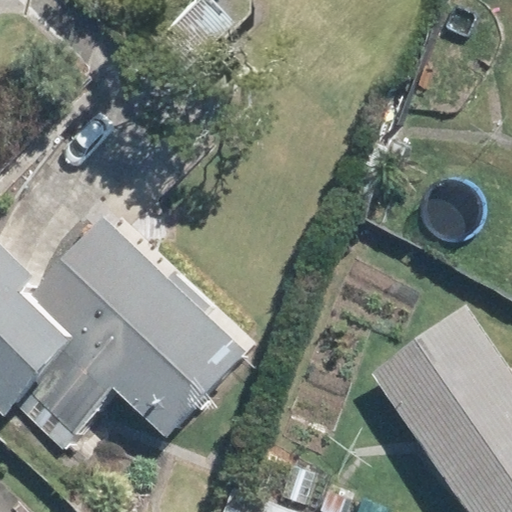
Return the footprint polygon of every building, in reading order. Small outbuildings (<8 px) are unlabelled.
[(215,0),(174,0),(147,25),(174,54),(223,7),(215,0)] [(243,349),(94,217),(42,273),(0,235),(0,410),(8,418),(21,403),(61,439),(107,389),(164,438),(243,349)] [(511,511),(511,368),(466,300),(369,368),(469,511),(511,511)] [(316,475),(291,466),(280,495),(304,504),(316,475)] [(325,478),(312,508),(322,511),(353,511),(362,494),(325,478)] [(216,511),(287,511),(227,487),(216,511)]
